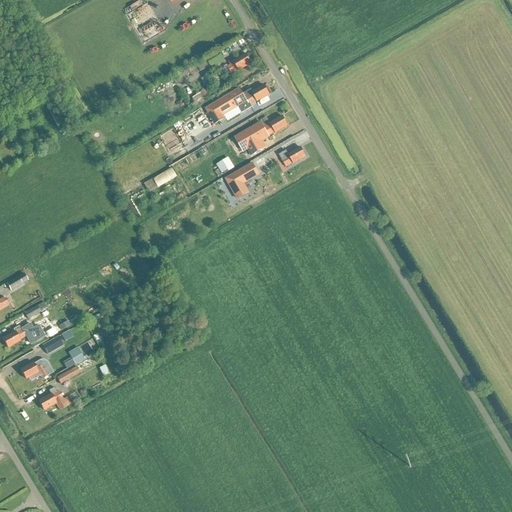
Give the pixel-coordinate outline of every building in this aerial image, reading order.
[(219,53),(207,59),(210,65),(211,66),(211,67),(223,60),(219,53)] [(239,71),(251,63),(246,55),(233,63),(232,60),(230,62),(231,65),(227,67),(231,74),(238,70),(239,71)] [(207,59),(197,65),(201,72),(211,66),(210,65),(207,59)] [(179,75),(172,79),(175,86),(182,82),(179,75)] [(250,91),(235,100),(235,101),(239,107),(238,108),(241,113),(251,107),(249,105),(256,101),(257,102),(269,94),(264,86),(252,93),(251,92),(250,91)] [(205,90),(200,93),(205,102),(210,99),(205,90)] [(231,94),(205,110),(215,126),(226,120),(223,116),(238,108),(239,107),(235,101),(235,100),(231,94)] [(257,114),(275,105),(272,100),(255,108),(257,114)] [(260,123),(234,138),(243,154),(247,151),(251,158),(267,149),(263,142),(269,139),(268,136),(274,132),(275,133),(287,125),(282,117),(270,125),(266,117),(259,121),(260,123)] [(279,155),(286,167),(293,163),(293,164),(306,156),(301,148),(289,155),(286,151),(279,155)] [(228,158),(217,164),(223,176),(234,170),(228,158)] [(118,179),(120,182),(131,175),(121,160),(108,168),(116,180),(118,179)] [(252,164),(226,179),(238,199),(248,193),(243,184),(259,174),(252,164)] [(171,169),(152,180),(157,188),(175,177),(171,169)] [(10,291),(27,281),(24,274),(5,284),(10,291)] [(43,303),(37,306),(40,312),(46,309),(43,303)] [(28,320),(40,313),(40,312),(37,306),(36,306),(24,313),(28,320)] [(61,332),(69,327),(66,322),(57,327),(61,332)] [(14,332),(2,339),(7,348),(19,341),(19,340),(26,336),(31,345),(44,337),(38,327),(33,330),(30,324),(22,329),(20,330),(18,327),(13,330),(14,332)] [(69,331),(60,335),(64,342),(72,337),(69,331)] [(58,336),(42,346),(47,355),(64,346),(58,336)] [(32,364),(20,371),(25,379),(28,378),(29,380),(31,381),(40,377),(41,379),(52,373),(53,373),(50,368),(46,362),(42,364),(40,360),(33,364),(32,364)] [(76,366),(56,378),(60,384),(80,373),(76,366)] [(49,392),(50,395),(38,402),(43,411),(55,403),(59,411),(68,406),(58,389),(55,391),(54,389),(49,392)]
